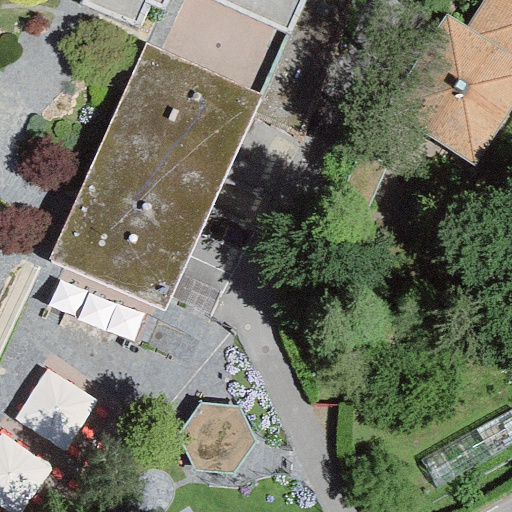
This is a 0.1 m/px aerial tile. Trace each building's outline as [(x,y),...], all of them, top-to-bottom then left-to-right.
[(77,0),(75,7),(145,40),(126,88),(45,265),(163,318),(303,0),(77,0)] [(511,0),(480,0),(463,27),(445,15),(389,113),(472,166),(511,102),(511,0)] [(81,452),(110,401),(46,364),(17,415),(81,452)] [(174,441),(191,481),(234,482),(255,444),(241,415),(198,412),(174,441)] [(0,431),(0,496),(23,511),(55,462),(3,428),(0,431)]
